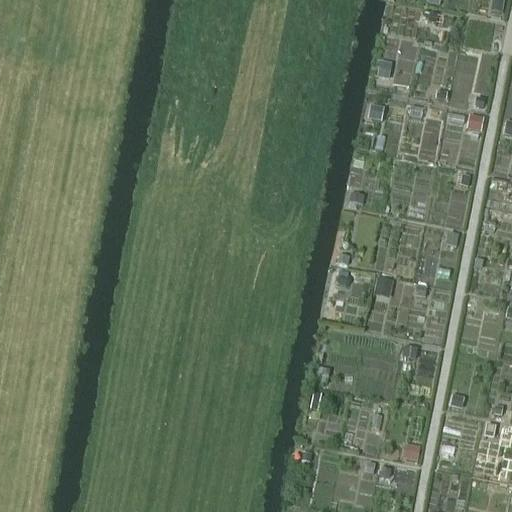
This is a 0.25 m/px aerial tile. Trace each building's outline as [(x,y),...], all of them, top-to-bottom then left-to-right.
[(492,0),(490,14),(501,16),(503,2),(492,0)] [(428,16),(427,26),(436,27),(437,18),(428,16)] [(380,65),(376,80),(387,83),(391,67),(380,65)] [(436,94),(434,102),(445,104),(446,96),(436,94)] [(478,98),(475,110),(484,111),(487,100),(478,98)] [(381,124),(383,111),(369,108),(367,122),(381,124)] [(468,118),(465,132),(480,135),(483,121),(468,118)] [(511,125),(505,124),(502,138),(511,139),(511,125)] [(350,196),(348,206),(361,208),(363,199),(350,196)] [(445,248),(455,250),(458,237),(448,235),(445,248)] [(338,257),(336,266),(347,268),(349,260),(338,257)] [(475,262),(473,271),(481,273),(483,263),(475,262)] [(336,280),(335,285),(337,288),(346,290),(348,288),(349,284),(347,280),(340,279),(336,280)] [(376,280),(372,298),(388,302),(392,284),(376,280)] [(415,289),(414,299),(424,301),(426,291),(415,289)] [(403,350),(402,361),(415,363),(417,352),(403,350)] [(315,370),(312,386),(326,388),(329,372),(315,370)] [(313,396),(309,412),(317,414),(320,398),(313,396)] [(451,398),(448,409),(460,412),(463,401),(451,398)] [(494,409),(493,417),(500,419),(502,410),(494,409)] [(403,448),(401,462),(417,464),(419,450),(403,448)] [(302,455),(300,464),(309,466),(311,457),(302,455)] [(366,466),(364,476),(372,477),(374,468),(366,466)] [(380,469),(377,480),(386,482),(388,471),(380,469)]
